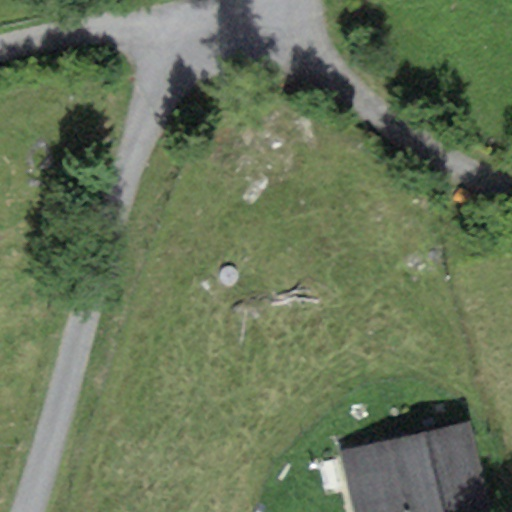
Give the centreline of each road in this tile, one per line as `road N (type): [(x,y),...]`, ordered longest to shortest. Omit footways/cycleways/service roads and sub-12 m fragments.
road 1 (unclassified): [(190,36),(154,94),(29,511)]
road 2 (unclassified): [(190,36),(306,57),(450,164),(511,191)]
road 3 (track): [(0,48),(131,28),(190,36)]
